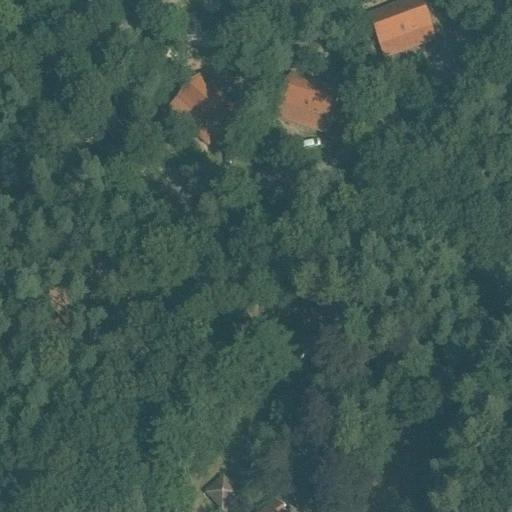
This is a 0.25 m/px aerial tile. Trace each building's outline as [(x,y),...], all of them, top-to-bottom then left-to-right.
[(414,38),(417,49),(434,42),(419,1),(371,18),(383,49),(414,38)] [(291,78),(281,109),(312,120),(308,130),(326,136),(339,94),(291,78)] [(201,127),(193,135),(206,147),(236,115),(199,80),(177,105),(201,127)] [(280,382),(322,344),(302,322),(261,361),(280,382)] [(208,495),(222,510),(238,495),(223,480),(208,495)] [(283,511),(276,502),(263,511),(283,511)]
